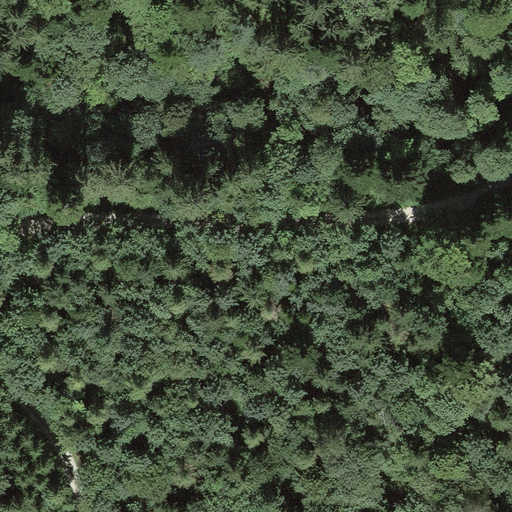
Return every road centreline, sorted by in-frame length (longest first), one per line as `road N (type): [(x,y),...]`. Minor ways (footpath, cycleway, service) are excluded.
road 1 (track): [(511,183),(433,214),(365,222),(88,220),(0,232)]
road 2 (track): [(0,387),(42,423),(64,460),(78,511)]
